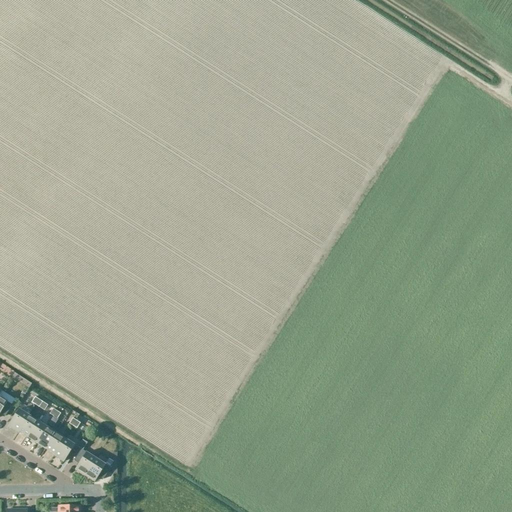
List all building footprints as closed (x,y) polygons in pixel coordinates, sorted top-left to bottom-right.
[(0,372),(5,376),(8,370),(0,364),(0,372)] [(0,413),(6,416),(13,405),(0,396),(0,413)] [(19,431),(29,415),(19,409),(8,426),(18,433),(19,432),(19,431)] [(19,432),(28,437),(38,421),(29,415),(19,431),(19,432)] [(28,437),(37,443),(47,427),(38,421),(28,437)] [(47,427),(37,443),(46,449),(56,433),(47,427)] [(46,449),(55,454),(55,455),(65,439),(56,433),(46,449)] [(55,455),(55,454),(54,455),(64,462),(75,445),(65,439),(55,455)] [(81,449),(83,450),(87,444),(82,440),(78,447),(81,449)] [(76,470),(85,476),(96,459),(83,450),(81,449),(74,460),(79,464),(76,470)] [(96,459),(85,476),(94,482),(98,476),(103,479),(111,468),(110,468),(113,461),(109,458),(105,465),(96,459)]
